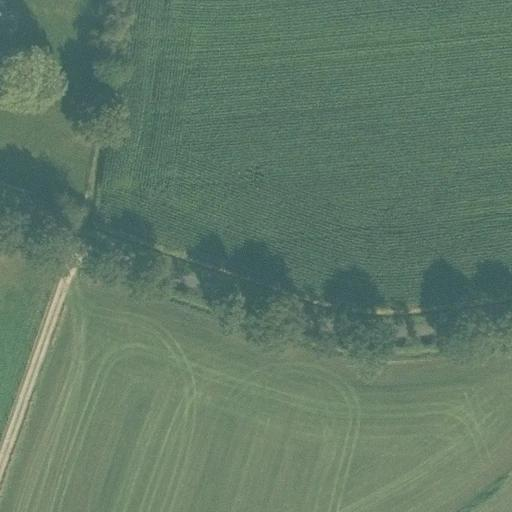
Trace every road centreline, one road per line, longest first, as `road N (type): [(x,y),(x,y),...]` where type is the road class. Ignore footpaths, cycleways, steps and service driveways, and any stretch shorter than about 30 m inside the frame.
road 1 (unclassified): [(0,218),(329,331),(408,336),(511,320)]
road 2 (track): [(0,468),(78,245)]
